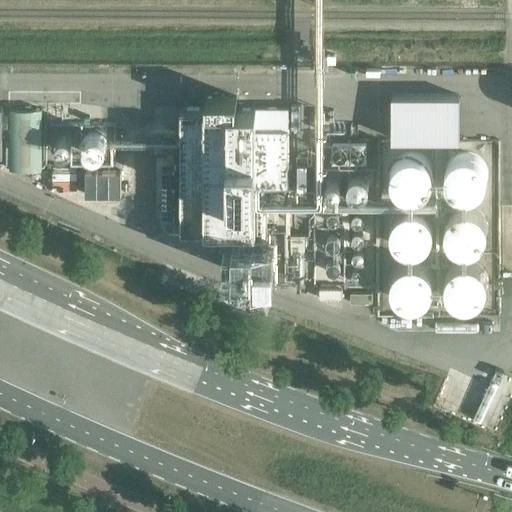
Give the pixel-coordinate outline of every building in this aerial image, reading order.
[(459,95),(392,95),(392,138),(460,138),(459,95)] [(289,186),(289,108),(237,108),(237,96),(206,96),(206,108),(180,108),(181,231),(256,231),(256,187),(256,186),(289,186)] [(42,110),(11,109),(10,169),(34,169),(42,169),(42,123),(42,110)] [(86,152),(92,154),(99,153),(104,149),(105,142),(101,135),(94,133),(87,135),(83,140),(83,146),(86,152)] [(57,147),(58,149),(60,151),(63,151),(66,151),(67,150),(69,149),(71,147),(71,144),(71,142),(71,140),(69,138),(68,137),(66,136),(63,136),(61,136),(59,137),(57,139),(56,142),(56,145),(57,147)] [(368,139),(330,139),(330,162),(368,162),(368,139)] [(451,189),(461,194),(469,194),(477,191),(483,185),(486,178),(486,169),(482,161),(475,155),(467,152),(458,154),(449,160),(445,169),(445,180),(451,189)] [(395,188),(404,194),(413,195),(422,192),(429,185),(432,176),(431,167),(426,160),(419,155),(410,153),(401,155),(394,161),(390,170),(391,180),(395,188)] [(153,160),(152,196),(176,196),(177,161),(153,160)] [(79,186),(79,167),(55,168),(55,187),(79,186)] [(353,193),(357,194),(362,194),(364,192),(366,190),(368,187),(368,185),(368,181),(366,177),(364,175),(360,173),(355,174),(352,175),(350,177),(348,180),(347,183),(348,186),(349,189),(351,191),(353,193)] [(329,190),(334,191),(338,189),(340,186),(340,182),(338,178),(334,176),(330,177),(326,181),(326,186),(329,190)] [(397,244),(405,249),(413,249),(420,248),(427,244),(431,238),(433,229),(432,221),(428,213),(421,208),(413,206),(404,207),(396,212),(391,219),(390,228),(392,237),(397,244)] [(452,244),(461,248),(469,249),(477,246),(483,240),(486,232),(486,223),(482,214),(475,208),(466,206),(456,208),(448,215),(445,225),(446,235),(452,244)] [(337,221),(339,219),(339,216),(339,215),(338,212),(336,211),(334,210),(331,210),(329,211),(328,212),(327,214),(327,216),(327,218),(328,220),(330,221),(331,222),(334,222),(336,222),(337,221)] [(353,218),(354,220),(355,221),(357,221),(359,221),(361,221),(362,220),(363,218),(363,216),(363,214),(361,212),(360,210),(357,210),(355,211),(354,212),(352,215),(352,217),(353,218)] [(356,240),(358,240),(361,240),(363,238),(364,236),(364,233),(363,231),(361,230),(359,229),(357,229),(353,232),(352,234),(352,236),(353,238),(354,239),(356,240)] [(330,247),(332,248),(336,248),(337,247),(339,246),(340,244),(341,242),(341,239),(339,237),(336,234),(333,234),(330,235),(328,236),(327,238),(326,240),(326,242),(327,244),(328,246),(330,247)] [(356,263),(360,265),(365,264),(368,259),(366,254),(362,252),(357,254),(355,258),(356,263)] [(328,270),(332,272),(336,271),(340,268),(340,264),(338,260),(334,258),(329,259),(326,262),(326,267),(328,270)] [(397,298),(406,303),(416,303),(425,298),(431,290),(433,280),(430,272),(425,265),(417,261),(408,260),(399,263),(392,271),(389,280),(391,290),(397,298)] [(455,301),(466,303),(474,301),(480,297),(485,290),(487,282),(485,273),(479,265),(471,261),(462,261),(453,264),(446,272),(444,283),(447,293),(455,301)] [(356,279),(357,281),(360,283),(363,283),(365,282),(367,280),(368,278),(368,276),(367,274),(365,272),(363,271),(361,271),(359,271),(357,273),(356,275),(355,277),(356,279)] [(372,292),(350,292),(350,301),(372,301),(372,292)]
